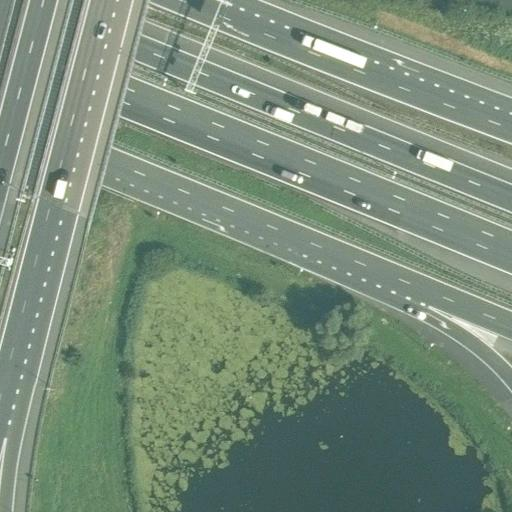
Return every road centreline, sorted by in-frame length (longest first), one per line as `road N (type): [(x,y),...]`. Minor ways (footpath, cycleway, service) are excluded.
road 1 (motorway): [(0,46),(511,252)]
road 2 (motorway): [(511,193),(31,0)]
road 3 (motorway): [(0,116),(430,293)]
road 4 (motorway): [(0,398),(103,0)]
road 5 (motorway): [(511,126),(291,44)]
road 6 (motorway): [(0,176),(44,0)]
road 7 (motorway): [(291,44),(178,0)]
road 8 (motorway): [(430,293),(511,382)]
